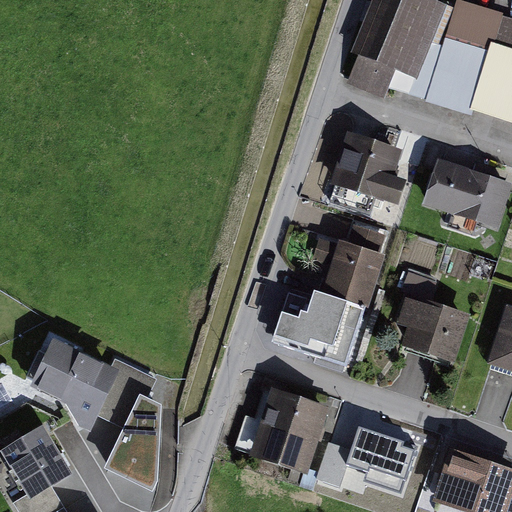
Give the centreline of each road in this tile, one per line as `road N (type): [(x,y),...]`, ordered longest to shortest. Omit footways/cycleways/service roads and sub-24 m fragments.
road 1 (residential): [(238,355),(511,449)]
road 2 (residential): [(325,98),(238,355)]
road 3 (residential): [(325,98),(511,155)]
road 4 (residential): [(238,355),(177,511)]
